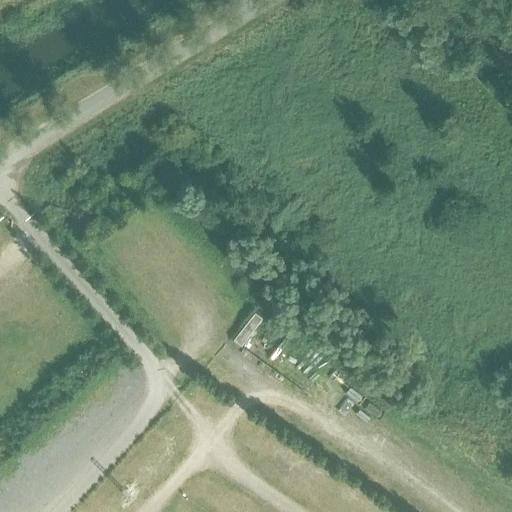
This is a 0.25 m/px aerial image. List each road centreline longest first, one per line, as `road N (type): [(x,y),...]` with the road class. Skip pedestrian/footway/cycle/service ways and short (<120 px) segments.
road 1 (unclassified): [(0,165),(264,0)]
road 2 (track): [(511,123),(496,98),(378,0)]
